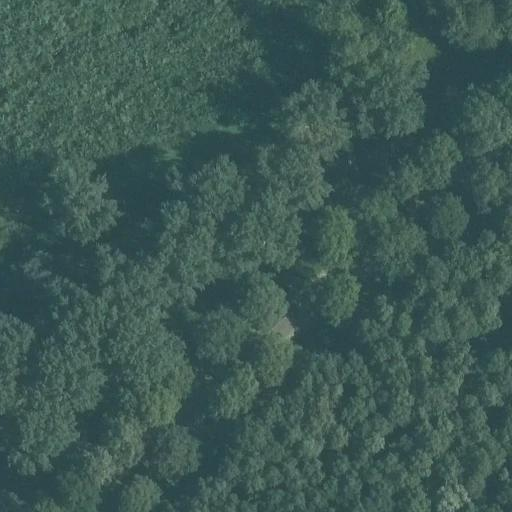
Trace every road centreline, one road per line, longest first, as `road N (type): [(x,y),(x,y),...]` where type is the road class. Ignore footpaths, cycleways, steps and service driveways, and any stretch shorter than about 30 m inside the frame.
road 1 (tertiary): [(104,511),(322,290),(511,147)]
road 2 (track): [(422,0),(434,44),(428,59),(404,74),(0,219)]
